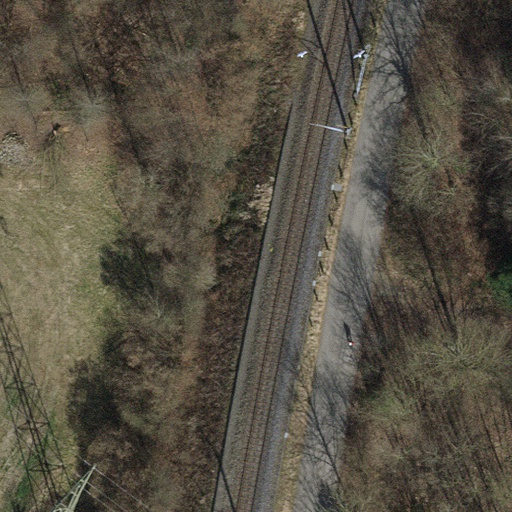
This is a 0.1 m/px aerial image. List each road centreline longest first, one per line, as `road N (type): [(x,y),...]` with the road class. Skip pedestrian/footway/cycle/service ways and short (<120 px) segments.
road 1 (track): [(322,511),(421,0)]
road 2 (track): [(365,259),(511,334)]
